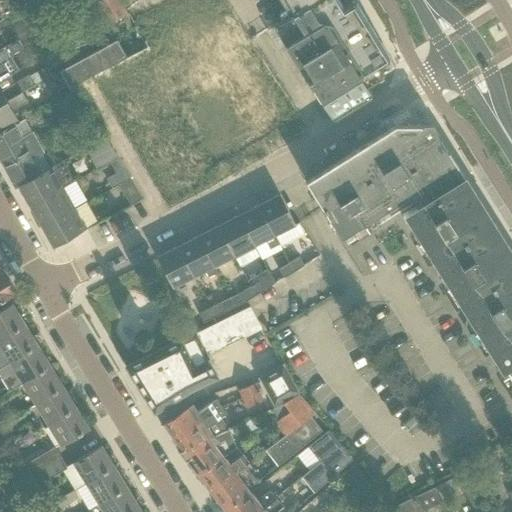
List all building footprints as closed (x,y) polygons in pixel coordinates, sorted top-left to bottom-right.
[(6,18),(41,0),(0,0),(0,19),(2,19),(5,17),(6,18)] [(119,0),(99,0),(94,3),(107,26),(127,14),(119,0)] [(284,20),(284,19),(274,25),(275,27),(274,28),(284,44),(286,43),(287,45),(285,46),(296,63),(297,62),(298,63),(296,65),(307,82),(309,80),(310,82),(308,83),(319,100),(320,99),(332,118),(334,117),(335,118),(352,108),(351,106),(352,105),(353,107),(370,97),(369,95),(371,94),(366,86),(383,76),(382,74),(383,73),(378,65),(389,59),(387,57),(389,56),(378,39),(377,40),(376,39),(378,38),(367,21),(366,22),(365,20),(366,19),(356,2),(354,3),(353,1),(343,8),(338,0),(316,0),(314,2),(314,3),(312,4),(312,3),(295,13),(296,14),(294,15),(294,14),(284,20)] [(280,0),(290,15),(284,19),(284,20),(294,14),(294,15),(296,14),(295,13),(312,3),(312,4),(314,3),(314,2),(316,0),(280,0)] [(93,4),(83,9),(88,20),(98,14),(93,4)] [(18,40),(0,50),(0,81),(19,70),(11,58),(13,56),(13,55),(23,49),(18,40)] [(126,57),(118,41),(58,73),(69,94),(78,89),(76,83),(91,75),(126,57)] [(37,72),(42,81),(50,77),(50,78),(52,77),(47,67),(37,72)] [(0,105),(23,92),(35,85),(29,75),(17,82),(15,83),(10,75),(0,81),(0,105)] [(50,77),(42,81),(47,90),(56,84),(52,77),(50,78),(50,77)] [(28,101),(25,98),(23,92),(0,105),(0,131),(15,124),(13,121),(16,119),(12,111),(28,101)] [(0,131),(0,161),(1,164),(28,149),(38,143),(32,133),(32,134),(24,121),(16,125),(15,124),(0,131)] [(67,121),(52,127),(56,138),(72,131),(67,121)] [(341,238),(416,191),(434,180),(400,126),(395,126),(306,182),(341,238)] [(511,253),(432,126),(400,126),(434,180),(416,191),(425,206),(410,215),(511,378),(511,253)] [(117,159),(107,138),(86,149),(97,170),(117,159)] [(28,149),(1,164),(14,188),(51,167),(44,155),(45,154),(38,143),(28,149)] [(19,187),(31,208),(63,189),(74,183),(62,161),(51,167),(14,188),(15,189),(19,187)] [(116,173),(106,179),(111,189),(119,185),(121,183),(130,179),(124,169),(116,173)] [(130,179),(121,183),(119,185),(130,206),(141,200),(130,179)] [(31,208),(42,228),(75,209),(63,189),(31,208)] [(279,194),(259,205),(274,235),(279,245),(280,246),(304,234),(298,223),(295,225),(294,223),(289,212),(280,195),(279,194)] [(259,205),(238,215),(254,246),(265,240),(269,250),(279,245),(274,235),(259,205)] [(75,209),(42,228),(53,247),(86,229),(75,209)] [(238,215),(218,226),(234,256),(254,246),(238,215)] [(218,226),(198,236),(213,266),(234,256),(218,226)] [(198,236),(177,247),(193,277),(204,271),(208,278),(217,273),(213,266),(198,236)] [(193,277),(177,247),(156,258),(172,288),(193,277)] [(299,257),(288,263),(294,272),(304,266),(299,257)] [(294,272),(288,263),(278,269),(283,278),(294,272)] [(2,272),(0,273),(0,302),(15,294),(2,272)] [(260,281),(249,287),(255,296),(265,290),(260,281)] [(255,296),(249,287),(239,293),(245,302),(255,296)] [(220,303),(209,308),(214,318),(224,312),(220,303)] [(0,310),(0,339),(24,325),(11,304),(0,310)] [(251,307),(231,316),(242,339),(262,329),(251,307)] [(214,318),(209,308),(198,314),(203,323),(214,318)] [(0,368),(37,345),(24,325),(0,339),(0,368)] [(126,367),(154,412),(189,391),(215,378),(216,377),(206,357),(224,348),(222,343),(213,326),(213,325),(126,367)] [(0,377),(8,392),(22,383),(50,366),(37,345),(0,368),(0,377)] [(22,383),(35,404),(63,387),(50,366),(22,383)] [(262,383),(274,404),(294,393),(296,392),(282,367),(260,379),(262,383)] [(239,391),(242,400),(259,393),(256,385),(239,391)] [(35,404),(48,425),(75,408),(63,387),(35,404)] [(259,393),(242,400),(246,409),(263,403),(259,393)] [(292,412),(291,412),(297,420),(311,410),(300,395),(286,404),(292,412)] [(178,414),(161,425),(171,440),(215,410),(221,405),(217,399),(210,403),(202,409),(198,412),(196,409),(192,404),(186,409),(178,414)] [(215,410),(171,440),(178,452),(228,428),(221,418),(227,414),(221,405),(215,410)] [(75,408),(48,425),(61,446),(88,429),(75,408)] [(297,420),(291,412),(277,423),(285,435),(313,414),(311,410),(297,420)] [(266,451),(279,467),(323,431),(311,415),(266,451)] [(228,428),(178,452),(186,461),(187,460),(190,464),(190,467),(197,477),(236,448),(228,428)] [(328,431),(297,456),(310,471),(340,446),(328,431)] [(73,462),(86,483),(113,466),(100,445),(73,462)] [(352,461),(340,446),(310,471),(303,476),(315,491),(352,461)] [(36,473),(61,458),(54,447),(0,479),(0,483),(5,492),(35,473),(36,473)] [(206,485),(211,492),(220,485),(219,483),(224,479),(224,480),(229,479),(237,473),(248,464),(236,448),(197,477),(203,485),(206,485)] [(35,473),(23,481),(29,491),(42,484),(67,468),(61,458),(36,473),(35,473)] [(220,485),(211,492),(215,497),(214,500),(222,510),(233,502),(234,503),(236,501),(238,503),(251,493),(260,486),(251,475),(255,472),(248,464),(237,473),(229,479),(224,480),(224,479),(219,483),(220,485)] [(367,480),(354,465),(341,476),(355,491),(367,480)] [(86,483),(99,504),(126,487),(113,466),(86,483)] [(455,479),(438,487),(443,497),(460,489),(455,479)] [(99,504),(103,511),(132,511),(139,508),(126,487),(99,504)] [(376,488),(361,499),(371,511),(380,511),(389,505),(376,488)] [(434,489),(415,498),(421,511),(441,503),(434,489)] [(233,502),(222,510),(223,511),(261,511),(263,511),(263,510),(276,499),(270,491),(257,501),(251,493),(238,503),(236,501),(234,503),(233,502)] [(277,511),(283,507),(280,503),(285,498),(281,494),(276,499),(263,510),(263,511),(261,511),(277,511)] [(400,504),(397,506),(399,511),(416,511),(410,500),(402,504),(400,504)]
